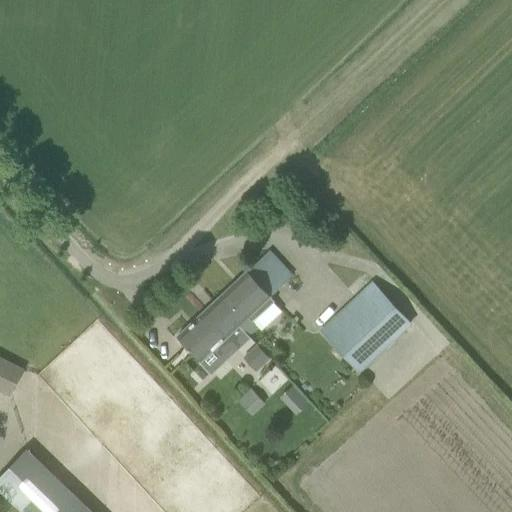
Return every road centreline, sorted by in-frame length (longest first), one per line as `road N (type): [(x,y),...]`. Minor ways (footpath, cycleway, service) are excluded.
road 1 (unclassified): [(279,159),(142,280),(111,284),(86,267),(0,170)]
road 2 (track): [(451,0),(279,159)]
